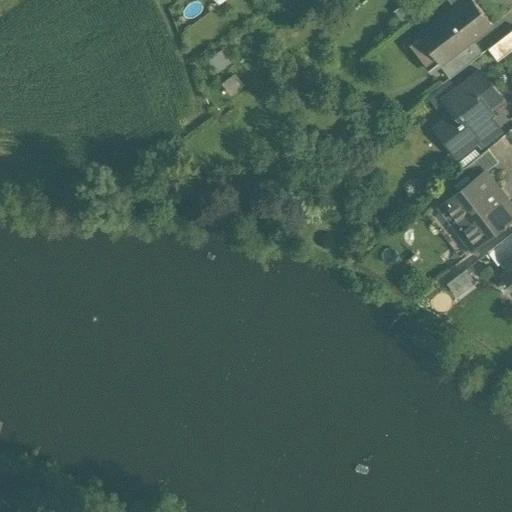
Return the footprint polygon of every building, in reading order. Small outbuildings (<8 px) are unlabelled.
[(466,0),(456,8),(411,42),(432,69),(440,63),(472,38),(491,24),(473,0),(466,0)] [(448,0),(456,8),(466,0),(448,0)] [(511,30),(489,48),(498,60),(511,49),(511,30)] [(472,38),(440,63),(451,77),(483,53),(472,38)] [(226,48),(209,55),(215,69),(232,62),(226,48)] [(480,69),(443,98),(461,121),(442,136),(457,157),(478,141),(474,136),(494,120),(485,109),(501,97),(480,69)] [(237,71),(223,81),(231,92),(244,82),(237,71)] [(494,120),(474,136),(478,141),(481,146),(502,130),(494,120)] [(489,148),(464,167),(473,179),(485,170),(486,171),(499,161),(489,148)] [(511,205),(486,171),(485,170),(473,179),(440,204),(456,223),(453,225),(471,249),(511,217),(511,205)] [(511,232),(488,251),(498,264),(504,259),(511,253),(511,232)]
